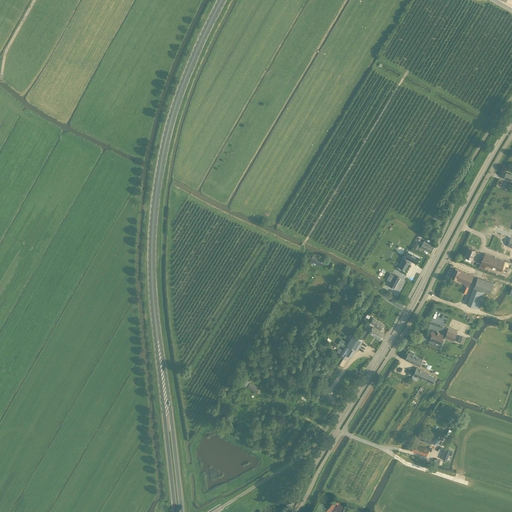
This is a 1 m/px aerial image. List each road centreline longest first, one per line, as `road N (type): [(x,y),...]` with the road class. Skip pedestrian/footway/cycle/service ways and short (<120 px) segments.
road 1 (tertiary): [(284,511),(396,333),(511,122)]
road 2 (unclassified): [(511,135),(297,511)]
road 3 (primary): [(163,388),(151,249),(158,175),(180,92),(221,0)]
road 4 (primary): [(181,511),(163,388)]
road 5 (primary): [(163,388),(174,511)]
